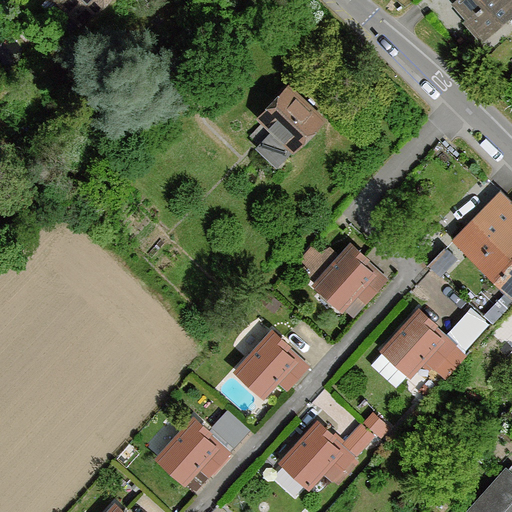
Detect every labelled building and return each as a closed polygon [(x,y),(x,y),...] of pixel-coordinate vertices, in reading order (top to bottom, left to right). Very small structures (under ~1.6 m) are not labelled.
[(110,0),(57,0),(85,27),(110,0)] [(511,0),(454,0),(486,37),(511,15),(511,0)] [(329,123),(294,88),(264,119),(299,154),(329,123)] [(511,195),(506,189),(455,239),(511,295),(511,195)] [(368,254),(352,239),(337,256),(326,246),(307,267),(318,277),(315,281),(343,306),(357,291),(367,299),(387,277),(365,257),(368,254)] [(457,257),(446,246),(430,262),(441,273),(457,257)] [(502,296),(485,313),(494,322),(511,305),(502,296)] [(436,321),(421,308),(385,346),(412,370),(425,356),(446,375),(465,354),(433,324),(436,321)] [(289,343),(273,328),(236,368),(264,393),(278,378),(288,387),(308,364),(287,345),(289,343)] [(374,410),(365,420),(382,436),(391,426),(374,410)] [(210,428),(194,414),(158,454),(186,479),(199,464),(209,473),(230,450),(208,431),(210,428)] [(345,442),(319,418),(282,458),(310,483),(324,468),(338,481),(358,459),(353,455),(374,433),(362,423),(356,429),(345,442)] [(511,511),(511,468),(470,511),(511,511)] [(126,511),(115,502),(105,511),(126,511)]
